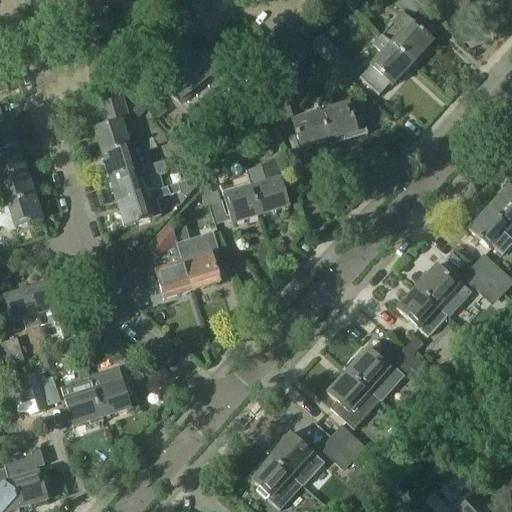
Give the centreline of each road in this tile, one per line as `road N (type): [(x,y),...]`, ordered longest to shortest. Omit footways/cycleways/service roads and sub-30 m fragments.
road 1 (residential): [(220,407),(511,88)]
road 2 (residential): [(32,74),(278,0),(300,18)]
road 3 (residential): [(220,407),(108,300),(84,235)]
road 4 (residential): [(84,235),(32,74)]
road 5 (residential): [(125,511),(220,407)]
